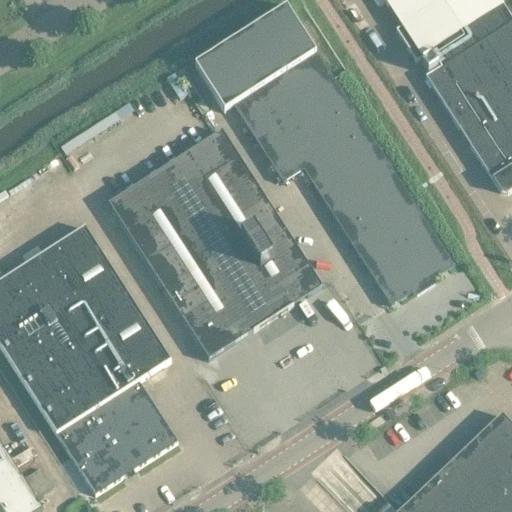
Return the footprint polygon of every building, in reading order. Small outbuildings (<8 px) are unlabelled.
[(502,7),(497,0),(382,0),(401,29),(396,32),(416,64),(431,54),(440,69),(425,79),(478,160),(500,194),(507,196),(511,192),(511,22),(502,7)] [(452,268),(315,55),(285,10),(194,68),(224,114),(234,108),(283,184),(303,171),(391,308),(452,268)] [(168,122),(179,141),(201,129),(190,110),(168,122)] [(221,134),(108,206),(208,362),(321,289),(221,134)] [(0,277),(0,350),(95,497),(177,444),(138,384),(170,363),(84,229),(2,282),(0,277)] [(511,511),(511,428),(501,417),(401,511),(511,511)] [(0,511),(40,511),(42,511),(0,446),(0,511)] [(27,475),(38,496),(51,489),(40,468),(27,475)]
